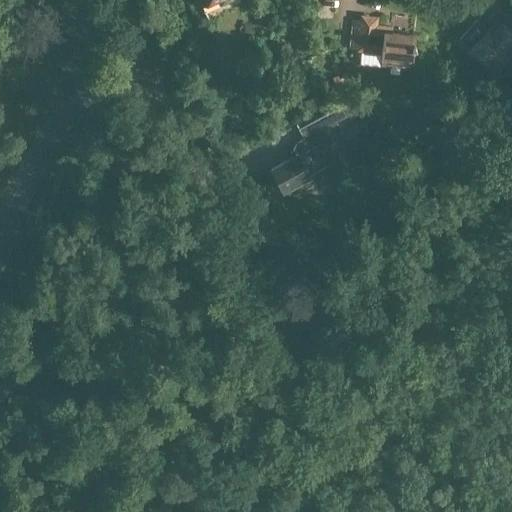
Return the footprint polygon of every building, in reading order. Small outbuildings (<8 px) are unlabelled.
[(511,47),(511,46),(511,44),(511,33),(499,23),(505,16),(492,4),(476,21),(486,30),(469,49),(494,70),(511,49),(511,47)] [(380,56),(412,60),(414,36),(391,34),(391,28),(381,27),(381,28),(374,27),(375,19),(361,18),(361,20),(352,19),(349,48),(358,49),(380,52),(380,56)] [(357,123),(347,102),(330,111),(341,131),(357,123)] [(421,123),(434,135),(444,124),(431,112),(421,123)] [(309,148),(270,170),(281,190),(292,184),(297,194),(326,178),(328,182),(348,171),(325,129),(317,134),(315,132),(304,138),(309,148)] [(35,323),(52,319),(49,306),(32,310),(35,323)]
